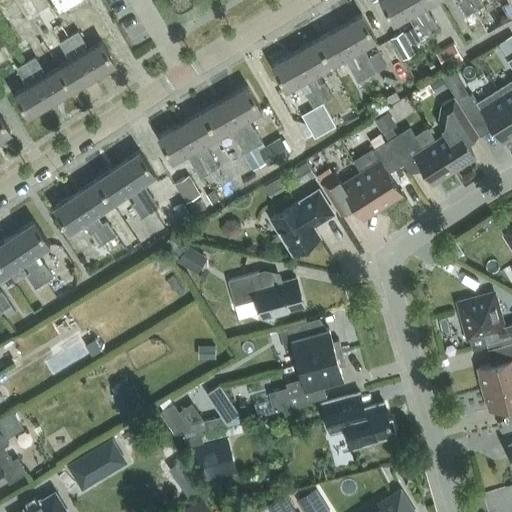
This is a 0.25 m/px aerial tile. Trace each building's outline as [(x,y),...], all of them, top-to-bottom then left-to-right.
[(82,0),(53,0),(52,1),(60,14),(82,0)] [(411,0),(381,0),(394,21),(408,14),(414,24),(422,19),(411,0)] [(411,0),(422,19),(430,15),(424,4),(431,0),(411,0)] [(457,0),(466,14),(475,9),(469,0),(457,0)] [(482,0),(469,0),(475,9),(479,6),(484,4),(482,0)] [(37,11),(31,1),(24,5),(30,16),(37,11)] [(61,23),(49,6),(37,14),(48,31),(53,28),(61,23)] [(480,6),(475,9),(484,26),(487,31),(492,28),(480,6)] [(484,26),(475,10),(463,17),(471,33),(484,26)] [(362,45),(375,38),(362,13),(339,26),(353,50),(359,61),(368,56),(362,45)] [(431,14),(430,15),(422,19),(430,34),(439,29),(431,14)] [(430,34),(422,19),(414,24),(413,25),(421,39),(430,34)] [(61,23),(53,28),(60,39),(68,34),(61,23)] [(359,61),(353,50),(339,26),(317,38),(331,63),(344,56),(350,66),(359,61)] [(93,75),(94,75),(115,62),(101,40),(85,49),(83,45),(86,43),(78,30),(69,35),(80,53),(93,75)] [(415,51),(402,30),(390,37),(403,58),(415,51)] [(71,88),(93,75),(80,53),(69,35),(60,41),(68,54),(72,52),(74,56),(58,66),(71,88)] [(317,38),(295,51),(314,86),(322,82),(316,71),(331,63),(317,38)] [(445,67),(463,57),(454,41),(437,50),(445,67)] [(295,51),(272,63),(286,88),(299,81),(305,91),(314,86),(295,51)] [(511,77),(497,87),(502,95),(511,110),(511,55),(507,59),(511,64),(511,66),(511,77)] [(35,56),(26,61),(37,78),(50,101),(71,88),(58,66),(42,75),(40,71),(43,69),(35,56)] [(368,56),(359,61),(367,76),(377,71),(368,56)] [(31,82),(28,84),(15,91),(28,114),(50,101),(37,78),(26,61),(18,66),(25,79),(29,77),(31,82)] [(367,76),(359,61),(350,66),(358,81),(367,76)] [(452,67),(441,74),(447,83),(458,76),(452,67)] [(324,81),(322,82),(314,86),(323,101),(332,95),(324,81)] [(247,84),(225,97),(245,132),(254,127),(248,116),(261,109),(247,84)] [(323,101),(314,86),(305,91),(313,106),(319,103),(323,101)] [(501,139),(511,132),(511,110),(502,95),(497,87),(477,100),(472,93),(459,101),(475,128),(489,119),(501,139)] [(399,96),(395,89),(384,96),(389,103),(399,96)] [(446,132),(435,139),(454,169),(475,156),(465,141),(478,133),(475,128),(459,101),(455,95),(441,104),(437,118),(446,132)] [(203,109),(217,134),(231,126),(237,136),(245,132),(225,97),(203,109)] [(181,122),(195,147),(201,157),(201,156),(210,151),(204,141),(217,134),(203,109),(181,122)] [(0,136),(10,130),(0,112),(0,136)] [(329,112),(308,124),(315,136),(335,124),(329,112)] [(181,122),(180,122),(158,134),(172,159),(186,151),(192,162),(201,157),(195,147),(181,122)] [(254,126),(254,127),(245,132),(253,146),(263,141),(254,126)] [(410,171),(408,168),(420,160),(434,182),(454,169),(435,139),(427,126),(415,134),(411,128),(398,136),(390,141),(409,171),(410,171)] [(392,128),(384,133),(387,137),(388,139),(390,141),(398,136),(392,128)] [(253,146),(245,132),(237,136),(236,137),(244,152),(253,146)] [(280,136),(259,148),(269,163),(289,151),(280,136)] [(388,139),(373,148),(380,159),(361,171),(382,205),(403,192),(402,190),(401,191),(388,172),(403,162),(390,141),(388,139)] [(267,161),(259,148),(257,144),(244,152),(253,168),(267,161)] [(140,197),(141,197),(149,190),(143,181),(155,173),(139,149),(118,163),(134,187),(140,197)] [(211,151),(210,151),(201,156),(210,171),(220,166),(211,151)] [(210,171),(201,156),(201,157),(192,162),(201,177),(210,171)] [(293,187),(311,176),(302,162),(285,173),(293,187)] [(118,163),(96,177),(113,201),(134,187),(118,163)] [(362,217),(382,205),(361,171),(342,182),(335,172),(320,181),(339,211),(354,202),(362,215),(361,216),(362,217)] [(175,181),(187,201),(200,193),(189,173),(175,181)] [(96,177),(75,191),(91,216),(113,201),(96,177)] [(293,251),(297,249),(300,251),(304,251),(308,248),(310,245),(310,241),(320,235),(313,224),(334,211),(318,188),(298,200),(297,199),(271,216),(293,251)] [(149,190),(141,197),(150,211),(159,205),(149,190)] [(212,190),(206,193),(211,203),(217,199),(212,190)] [(75,191),(54,205),(70,230),(83,221),(89,231),(97,225),(91,216),(75,191)] [(141,217),(150,211),(141,197),(140,197),(131,203),(141,217)] [(12,233),(29,257),(35,267),(44,261),(38,251),(50,243),(34,219),(12,233)] [(107,219),(98,225),(107,239),(116,233),(107,219)] [(98,225),(97,225),(89,231),(98,245),(107,239),(98,225)] [(29,257),(12,233),(0,241),(0,260),(7,271),(29,257)] [(462,251),(456,240),(442,249),(454,256),(462,251)] [(177,260),(187,267),(197,250),(188,244),(185,247),(177,260)] [(44,261),(35,267),(45,281),(54,275),(44,261)] [(26,273),(36,287),(45,281),(35,267),(26,273)] [(276,312),(303,304),(303,305),(304,305),(296,276),(295,276),(295,277),(264,286),(259,270),(228,279),(235,303),(258,297),(261,309),(259,314),(273,319),(276,312)] [(463,311),(460,312),(460,315),(463,323),(464,326),(467,325),(470,335),(484,331),(487,343),(487,344),(511,337),(511,321),(502,325),(493,293),(485,295),(483,287),(481,287),(484,295),(460,301),(463,311)] [(7,316),(16,310),(2,289),(0,290),(0,306),(2,309),(7,316)] [(307,320),(278,329),(284,328),(287,339),(284,340),(286,349),(294,347),(298,362),(342,350),(339,338),(333,339),(329,327),(308,332),(305,322),(307,321),(307,320)] [(79,333),(60,345),(73,366),(102,348),(95,337),(85,343),(79,333)] [(478,366),(483,387),(511,379),(511,341),(501,344),(505,358),(478,366)] [(199,357),(215,357),(215,344),(199,344),(199,357)] [(295,380),(287,383),(289,388),(290,392),(295,391),(299,402),(328,394),(327,393),(325,394),(322,383),(343,377),(340,364),(346,362),(342,350),(298,362),(303,378),(295,380)] [(125,377),(111,385),(119,398),(133,390),(125,377)] [(511,379),(483,387),(489,408),(511,402),(511,379)] [(284,389),(270,393),(275,409),(292,405),(290,398),(286,396),(284,389)] [(392,429),(395,428),(392,417),(389,418),(384,400),(365,406),(361,391),(322,401),(331,430),(346,426),(352,448),(370,443),(369,439),(393,432),(392,429)] [(174,433),(191,428),(173,401),(159,410),(174,433)] [(0,473),(3,472),(9,481),(27,471),(17,456),(13,458),(4,445),(9,442),(4,434),(22,423),(13,410),(0,418),(0,473)] [(236,470),(227,436),(192,446),(202,480),(236,470)] [(100,445),(69,463),(82,485),(113,466),(100,445)] [(322,497),(316,487),(296,499),(304,511),(316,511),(324,508),(319,499),(322,497)] [(413,511),(400,490),(365,511),(413,511)] [(272,511),(296,511),(285,492),(267,503),(272,511)] [(65,511),(54,493),(22,511),(65,511)] [(211,511),(202,495),(171,511),(211,511)]
